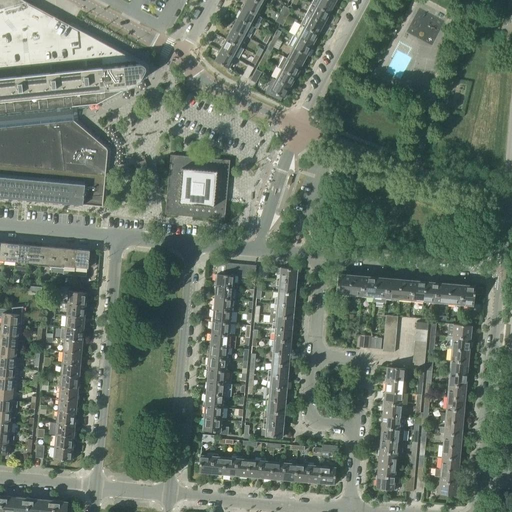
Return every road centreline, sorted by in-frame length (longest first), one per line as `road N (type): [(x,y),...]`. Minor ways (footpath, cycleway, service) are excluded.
road 1 (residential): [(168,494),(190,244)]
road 2 (residential): [(117,238),(96,487)]
road 3 (tertiary): [(506,204),(297,128)]
road 4 (residential): [(476,268),(498,293),(481,475)]
road 5 (residential): [(476,268),(321,257)]
road 6 (residential): [(297,128),(365,0)]
road 7 (tertiary): [(297,128),(209,85),(182,54)]
road 8 (residential): [(321,257),(190,244)]
road 9 (residential): [(299,506),(168,494)]
